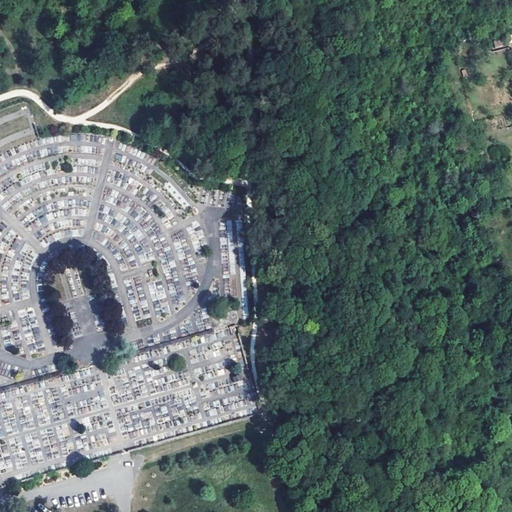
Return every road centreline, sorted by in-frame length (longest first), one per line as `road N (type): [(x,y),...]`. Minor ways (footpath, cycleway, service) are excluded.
road 1 (track): [(244,26),(141,73),(78,121)]
road 2 (track): [(244,26),(247,188)]
